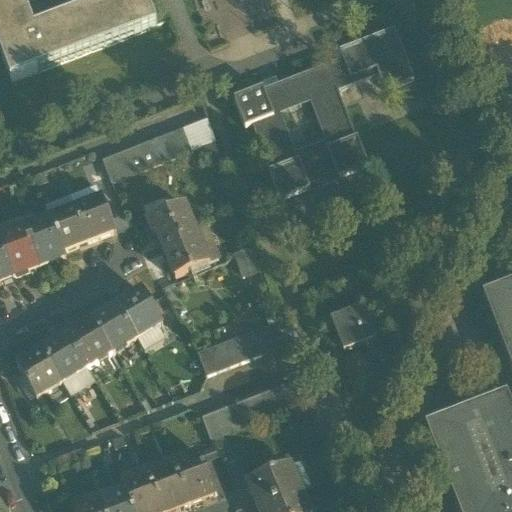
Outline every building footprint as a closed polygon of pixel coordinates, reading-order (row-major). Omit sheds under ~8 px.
[(0,0),(0,52),(10,79),(157,22),(148,0),(0,0)] [(343,63),(277,89),(266,93),(264,94),(263,93),(235,103),(246,132),(253,129),(271,174),(269,175),(280,203),(310,191),(309,189),(295,157),(279,117),(310,105),(326,145),(338,178),(338,180),(368,168),(357,140),(355,141),(343,110),(385,93),(386,95),(414,84),(394,34),(340,55),(343,63)] [(263,84),(266,93),(277,89),(274,80),(263,84)] [(207,123),(195,128),(204,150),(215,146),(207,123)] [(202,151),(204,150),(195,128),(183,133),(192,155),(202,151)] [(180,160),(192,155),(183,133),(172,137),(180,160)] [(169,164),(180,160),(172,137),(160,142),(169,164)] [(157,169),(169,164),(160,142),(149,146),(157,169)] [(338,178),(326,145),(295,157),(309,189),(338,178)] [(146,173),(157,169),(149,146),(137,151),(146,173)] [(204,150),(202,151),(208,169),(222,164),(215,146),(204,150)] [(134,178),(146,173),(137,151),(126,155),(134,178)] [(123,182),(134,178),(126,155),(114,160),(123,182)] [(111,187),(123,182),(114,160),(103,164),(111,187)] [(95,190),(70,200),(75,213),(100,203),(95,190)] [(50,223),(75,213),(70,200),(45,209),(50,223)] [(100,203),(75,213),(89,246),(116,236),(111,223),(102,202),(100,203)] [(142,212),(147,224),(169,215),(164,203),(142,212)] [(157,238),(162,249),(195,235),(185,209),(169,215),(147,224),(154,240),(157,238)] [(50,223),(51,224),(63,256),(89,246),(75,213),(50,223)] [(124,218),(111,223),(116,236),(129,231),(124,218)] [(0,243),(0,244),(25,234),(21,222),(0,230),(0,243)] [(51,224),(25,234),(40,271),(65,262),(63,256),(51,224)] [(25,234),(0,244),(15,281),(40,271),(25,234)] [(210,269),(195,235),(162,249),(170,268),(169,268),(176,283),(210,269)] [(0,243),(0,287),(15,282),(15,281),(0,244),(0,243)] [(260,276),(252,252),(233,259),(241,282),(260,276)] [(511,511),(511,289),(484,300),(511,372),(511,411),(507,399),(427,431),(458,511),(511,511)] [(142,295),(117,310),(137,344),(158,331),(162,329),(142,295)] [(112,359),(137,344),(117,310),(92,325),(112,359)] [(331,325),(344,358),(377,345),(364,312),(331,325)] [(87,373),(112,359),(92,325),(67,340),(87,373)] [(278,328),(266,332),(274,355),(286,350),(278,328)] [(158,331),(137,344),(143,355),(165,342),(158,331)] [(263,359),(274,355),(266,332),(255,337),(263,359)] [(252,363),(263,359),(255,337),(243,341),(252,363)] [(63,388),(87,373),(67,340),(43,355),(63,388)] [(241,368),(252,363),(243,341),(232,345),(241,368)] [(229,372),(241,368),(232,345),(221,350),(229,372)] [(218,377),(229,372),(221,350),(209,354),(218,377)] [(207,381),(218,377),(209,354),(198,359),(207,381)] [(37,404),(63,388),(43,355),(17,370),(37,404)] [(87,373),(63,388),(71,402),(95,387),(87,373)] [(311,379),(298,384),(306,407),(319,402),(311,379)] [(298,384),(281,391),(290,413),(306,407),(298,384)] [(281,391),(270,395),(279,418),(290,413),(281,391)] [(268,422),(279,418),(270,395),(259,399),(268,422)] [(256,426),(268,422),(259,399),(248,404),(256,426)] [(245,431),(256,426),(248,404),(236,408),(245,431)] [(234,435),(245,431),(236,408),(225,413),(234,435)] [(225,413),(214,417),(223,439),(234,435),(225,413)] [(211,444),(223,439),(214,417),(202,422),(211,444)] [(201,461),(175,472),(189,509),(216,499),(201,461)] [(248,486),(259,511),(295,497),(285,471),(248,486)] [(161,511),(181,511),(189,509),(175,472),(149,481),(161,511)] [(131,511),(161,511),(149,481),(124,491),(127,499),(131,511)] [(301,511),(295,497),(259,511),(258,511),(301,511)] [(131,511),(127,499),(102,508),(102,511),(131,511)]
